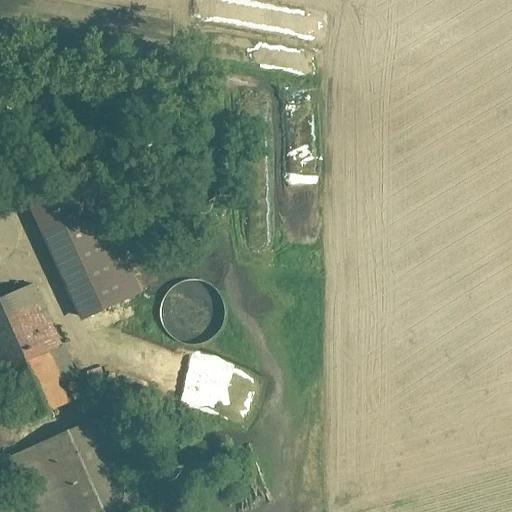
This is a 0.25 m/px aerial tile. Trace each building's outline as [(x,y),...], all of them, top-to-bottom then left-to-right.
[(87,170),(36,193),(89,311),(140,288),(87,170)] [(173,314),(170,314),(170,335),(209,335),(209,285),(172,286),(173,314)] [(38,286),(0,303),(0,367),(29,429),(92,400),(38,286)] [(154,388),(175,390),(178,355),(158,353),(154,388)] [(138,511),(100,425),(7,465),(27,511),(138,511)]
